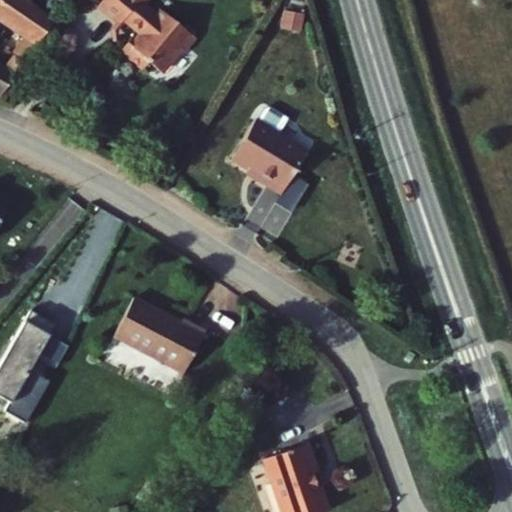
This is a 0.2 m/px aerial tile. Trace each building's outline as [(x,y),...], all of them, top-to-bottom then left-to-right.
[(61,47),(80,25),(39,0),(0,0),(0,9),(53,42),(61,47)] [(208,25),(205,28),(187,12),(180,19),(165,6),(170,0),(124,0),(123,1),(144,21),(147,17),(163,32),(159,36),(156,33),(142,48),(163,67),(169,61),(174,56),(185,66),(202,50),(208,50),(217,40),(217,33),(208,25)] [(22,44),(0,29),(0,84),(22,96),(37,77),(28,72),(11,62),(22,44)] [(42,56),(51,61),(61,47),(53,42),(42,56)] [(42,56),(28,72),(37,77),(51,61),(42,56)] [(180,72),(185,66),(174,56),(169,61),(180,72)] [(269,178),(267,182),(290,198),(319,156),(269,122),(243,160),(269,178)] [(0,229),(14,198),(0,192),(0,229)] [(135,301),(115,340),(185,376),(207,334),(191,327),(190,329),(135,301)] [(57,327),(31,312),(0,367),(0,403),(11,410),(38,360),(56,370),(67,350),(49,340),(57,327)] [(320,477),(312,448),(267,461),(269,465),(266,471),(269,481),(274,484),(281,511),(328,511),(322,492),(318,493),(314,478),(320,477)]
